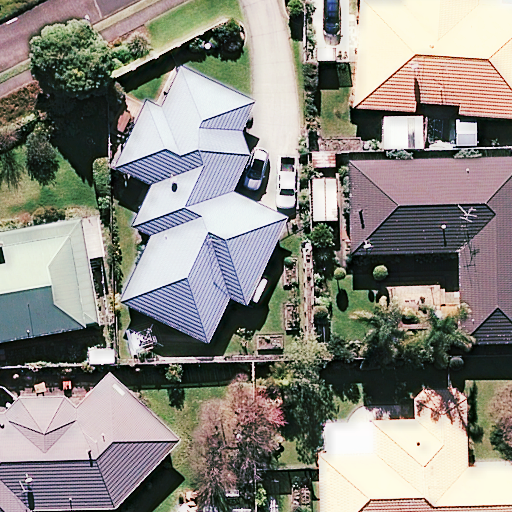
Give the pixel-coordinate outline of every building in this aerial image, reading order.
[(511,1),(479,0),(358,0),(353,111),(511,117),(511,1)] [(226,301),(249,310),(256,312),(266,286),(259,283),(284,222),(229,200),(251,144),(238,139),(252,105),(174,74),(158,114),(141,108),(115,174),(150,188),(132,232),(150,239),(122,311),(208,345),(226,301)] [(421,123),(382,121),(381,152),(420,153),(421,123)] [(511,166),(349,163),(347,259),(457,261),(455,347),(511,347),(511,166)] [(0,346),(94,331),(83,265),(104,261),(98,222),(70,227),(0,238),(0,346)] [(2,415),(0,415),(0,511),(112,511),(142,481),(148,477),(177,445),(106,378),(75,412),(71,407),(67,404),(62,400),(57,398),(52,396),(46,395),(40,394),(35,395),(29,396),(24,397),(18,400),(14,403),(9,407),(5,411),(2,415)] [(462,396),(414,397),(415,410),(350,412),(351,457),(318,457),(319,511),(511,511),(511,468),(463,470),(462,396)]
